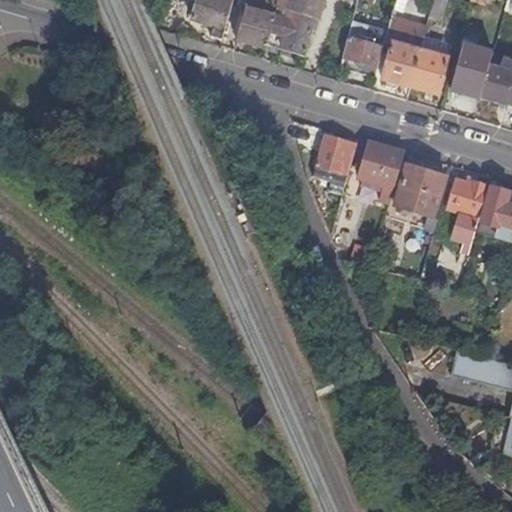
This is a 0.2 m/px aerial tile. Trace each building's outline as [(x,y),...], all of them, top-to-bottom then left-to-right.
[(212,37),(223,41),(234,1),(231,0),(192,0),(199,2),(194,19),(215,26),(212,37)] [(238,40),(267,49),(269,45),(280,0),(268,0),(266,12),(247,7),(238,40)] [(280,0),(269,45),(304,55),(311,30),(315,30),(324,0),(280,0)] [(379,0),(372,26),(388,31),(391,21),(394,10),(396,0),(379,0)] [(441,20),(446,0),(433,0),(429,17),(441,20)] [(394,10),(391,21),(399,23),(402,12),(394,10)] [(417,36),(423,38),(427,26),(428,19),(423,18),(422,24),(420,24),(418,28),(417,36)] [(353,21),(340,68),(375,78),(384,47),(388,31),(372,26),(353,21)] [(388,31),(384,47),(391,49),(392,44),(420,51),(423,38),(417,36),(418,28),(399,23),(391,21),(388,31)] [(423,38),(430,40),(433,28),(427,26),(423,38)] [(420,51),(446,58),(450,45),(430,40),(423,38),(420,51)] [(383,79),(411,87),(420,51),(392,44),(391,49),(383,79)] [(420,51),(411,87),(439,95),(449,59),(446,58),(420,51)] [(462,54),(458,68),(470,70),(474,58),(462,54)] [(452,91),(481,99),(490,63),(474,58),(470,70),(458,68),(452,91)] [(490,63),(481,99),(500,104),(505,105),(506,105),(506,104),(511,105),(511,64),(501,61),(501,63),(500,68),(495,66),(496,62),(491,60),(490,63)] [(348,176),(357,145),(326,136),(316,171),(321,173),(322,169),(348,176)] [(393,194),(405,153),(370,143),(364,163),(362,169),(360,179),(385,187),(384,192),(393,194)] [(435,217),(447,176),(408,165),(396,205),(435,217)] [(470,254),(488,187),(472,182),(471,185),(456,181),(447,214),(452,216),(454,211),(461,213),(453,239),(464,243),(462,251),(470,254)] [(511,241),(511,240),(511,198),(509,198),(510,194),(491,188),(482,221),(500,227),(497,237),(511,241)] [(350,261),(372,267),(375,256),(353,250),(350,261)] [(511,392),(511,364),(486,358),(412,339),(405,364),(473,382),(475,377),(504,385),(503,390),(511,392)] [(475,377),(473,382),(503,390),(504,385),(475,377)] [(511,417),(511,418),(501,415),(491,452),(511,457),(511,417)]
